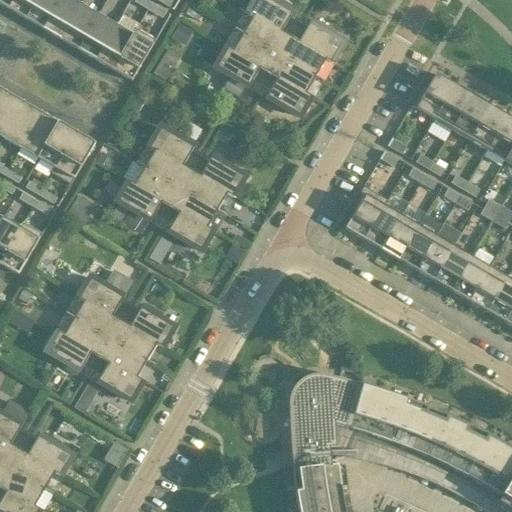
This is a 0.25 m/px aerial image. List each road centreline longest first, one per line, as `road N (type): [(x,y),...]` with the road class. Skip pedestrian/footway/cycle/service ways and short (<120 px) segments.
road 1 (residential): [(124,511),(280,245)]
road 2 (residential): [(280,245),(420,0)]
road 3 (residential): [(511,378),(280,245)]
